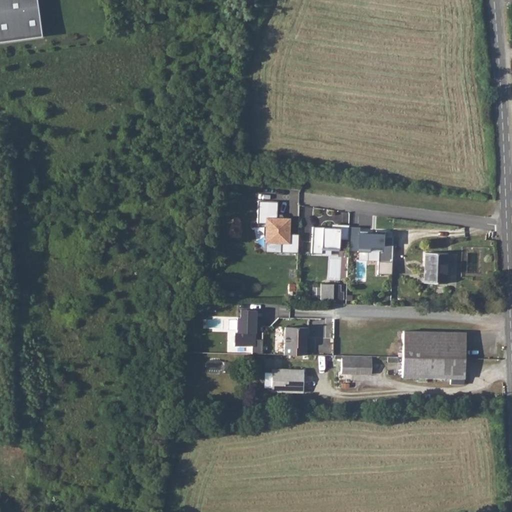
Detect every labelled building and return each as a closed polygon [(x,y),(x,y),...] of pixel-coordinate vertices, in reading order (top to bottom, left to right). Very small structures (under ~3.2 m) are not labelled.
[(0,0),(0,42),(42,37),(36,0),(0,0)] [(280,252),(298,253),(298,234),(289,234),(289,219),(277,218),(277,201),(257,201),(257,223),(265,223),(265,242),(281,243),(280,252)] [(331,224),(331,227),(340,228),(339,239),(348,240),(349,228),(349,225),(331,224)] [(321,254),(322,250),(322,247),(339,248),(339,239),(340,228),(331,227),(322,227),(322,231),(312,230),(311,253),(321,254)] [(358,228),(349,228),(348,240),(348,249),(357,249),(358,231),(358,228)] [(378,261),(392,262),(393,236),(385,236),(386,231),(376,230),(376,231),(375,234),(372,234),(372,231),(358,231),(357,249),(357,252),(368,252),(368,245),(381,246),(381,251),(378,251),(378,261)] [(425,252),(424,278),(424,282),(446,283),(447,253),(425,252)] [(339,283),(320,283),(320,299),(339,299),(339,283)] [(258,335),(258,310),(239,310),(239,334),(236,334),(236,346),(256,345),(256,335),(258,335)] [(284,326),(284,354),(303,354),(306,354),(306,337),(308,337),(308,327),(284,326)] [(403,330),(402,356),(464,358),(465,332),(454,331),(403,330)] [(219,343),(219,352),(226,352),(227,343),(219,343)] [(371,355),(340,355),(340,372),(370,373),(371,355)] [(464,358),(402,356),(402,377),(451,378),(451,384),(464,384),(464,358)] [(271,391),(302,392),(303,369),(272,368),(271,391)]
